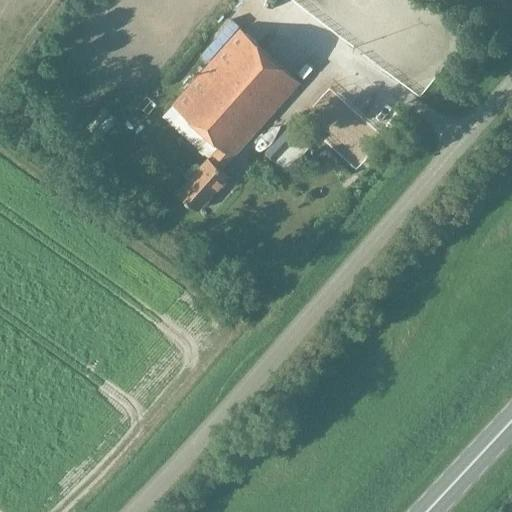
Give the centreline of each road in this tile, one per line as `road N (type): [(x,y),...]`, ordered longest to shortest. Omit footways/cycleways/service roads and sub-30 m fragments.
road 1 (unclassified): [(140,511),(511,92)]
road 2 (primary): [(426,511),(511,421)]
